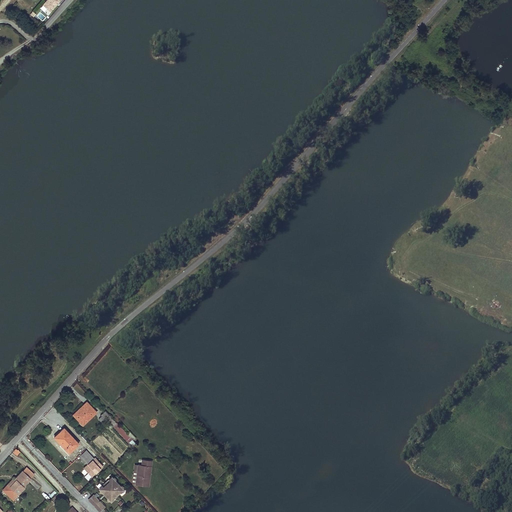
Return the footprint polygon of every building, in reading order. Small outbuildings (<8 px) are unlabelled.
[(46,0),(40,8),(48,16),(61,0),(46,0)] [(83,425),(96,413),(87,403),(74,415),(83,425)] [(108,421),(110,423),(114,420),(105,411),(101,415),(102,416),(99,420),(104,425),(108,421)] [(69,453),(78,444),(64,428),(54,437),(69,453)] [(93,459),(85,451),(79,457),(86,465),(93,459)] [(151,488),(153,467),(146,467),(145,471),(138,470),(137,486),(151,488)] [(16,480),(10,487),(18,494),(24,488),(22,487),(30,479),(22,471),(15,479),(16,480)] [(7,484),(10,487),(16,480),(15,479),(13,477),(7,484)] [(120,488),(114,482),(114,481),(115,481),(115,480),(114,480),(114,479),(113,479),(112,480),(109,482),(108,481),(102,487),(103,489),(100,492),(99,492),(99,493),(100,494),(101,494),(102,494),(107,500),(107,501),(107,502),(108,502),(109,502),(113,499),(114,500),(120,494),(119,493),(122,490),(122,489),(123,489),(123,488),(122,488),(122,487),(121,487),(120,487),(120,488)] [(100,511),(106,507),(94,495),(89,500),(100,511)]
